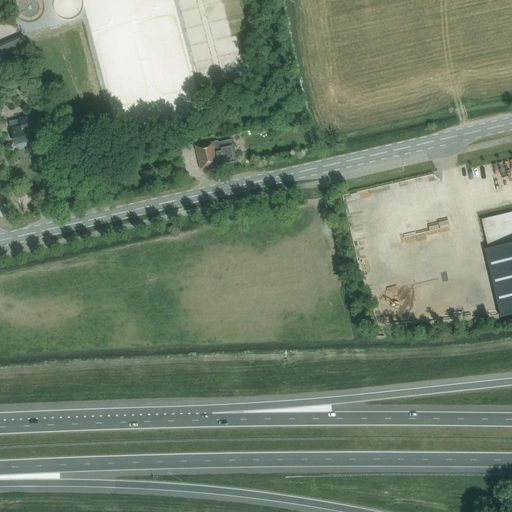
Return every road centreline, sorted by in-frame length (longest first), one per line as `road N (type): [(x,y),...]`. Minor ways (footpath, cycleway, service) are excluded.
road 1 (tertiary): [(0,242),(511,123)]
road 2 (motorway): [(0,468),(511,460)]
road 3 (motorway): [(511,381),(144,422)]
road 4 (motorway): [(511,419),(144,422)]
road 5 (motorway): [(0,483),(203,489),(358,511)]
road 6 (motorway): [(144,422),(0,427)]
